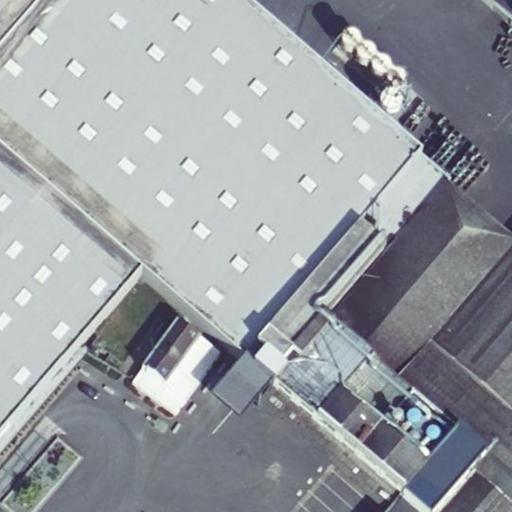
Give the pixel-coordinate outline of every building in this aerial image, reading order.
[(0,0),(0,443),(144,276),(243,356),(424,148),(254,0),(0,0)] [(511,511),(511,0),(494,0),(487,10),(511,31),(511,311),(370,475),(412,511),(411,511),(511,511)] [(351,459),(511,266),(511,245),(454,198),(444,210),(415,186),(266,364),(295,389),(284,402),(351,459)] [(511,311),(511,266),(351,459),(284,402),(280,407),(271,418),(374,511),(411,511),(412,511),(370,475),(511,311)] [(280,407),(284,402),(295,389),(266,364),(252,382),(280,407)]
